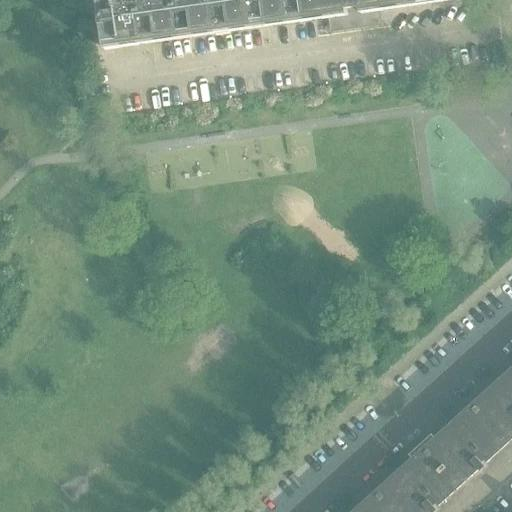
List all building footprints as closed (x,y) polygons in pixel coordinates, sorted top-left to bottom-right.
[(456,0),(455,0),(97,0),(98,1),(106,50),(328,18),(327,13),(339,12),(340,20),(356,18),(357,20),(360,21),(362,21),(364,19),(365,16),(363,14),(361,13),(360,13),(359,9),(379,6),(379,11),(456,0)] [(511,366),(469,406),(503,443),(511,434),(511,366)] [(481,462),(503,443),(469,406),(421,449),(455,486),(457,485),(476,467),(480,471),(485,466),(481,462)] [(433,506),(444,496),(447,499),(459,487),(457,485),(455,486),(421,449),(373,492),(390,511),(426,511),(428,511),(429,511),(434,511),(437,510),(433,506)] [(390,511),(373,492),(351,511),(390,511)]
